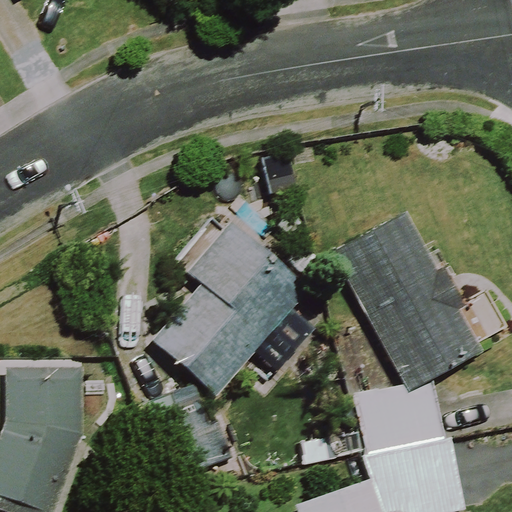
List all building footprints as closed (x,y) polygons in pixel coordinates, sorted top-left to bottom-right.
[(404,210),(330,250),(407,393),(481,353),(458,310),(465,306),(444,266),(436,270),(404,210)] [(307,292),(229,222),(186,270),(201,284),(151,339),(215,397),(272,333),(294,353),(316,329),(292,308),(307,292)] [(0,433),(0,510),(5,511),(54,511),(82,434),(82,368),(4,367),(4,422),(0,433)] [(366,455),(445,439),(430,378),(353,395),(366,455)] [(215,417),(207,420),(193,384),(143,404),(174,479),(231,456),(215,417)] [(445,439),(366,455),(363,456),(371,478),(383,511),(449,511),(463,509),(450,438),(445,439)] [(383,511),(371,478),(294,505),(296,511),(383,511)]
